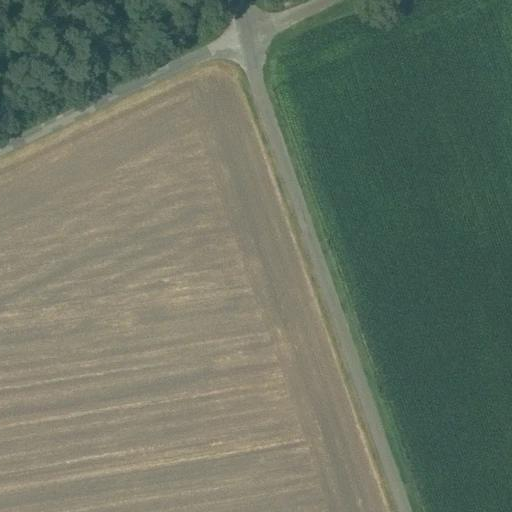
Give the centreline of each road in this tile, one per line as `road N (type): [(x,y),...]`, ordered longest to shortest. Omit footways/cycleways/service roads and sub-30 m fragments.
road 1 (unclassified): [(405,511),(244,36)]
road 2 (unclassified): [(244,36),(0,146)]
